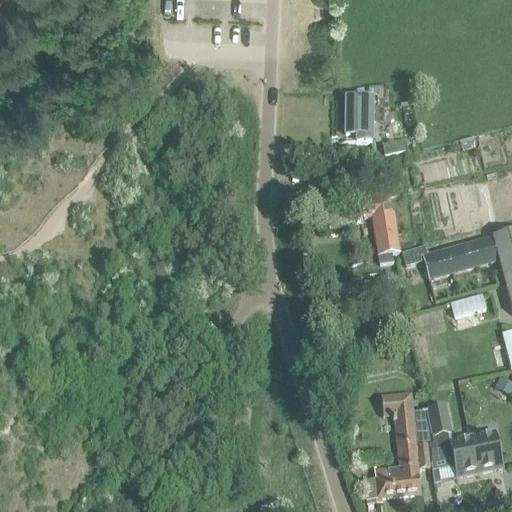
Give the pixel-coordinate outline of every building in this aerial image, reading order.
[(371,103),(345,102),(344,139),(355,139),(355,145),(371,146),(371,103)] [(382,147),(384,157),(404,153),(402,143),(382,147)] [(364,215),(370,215),(376,260),(400,255),(394,215),(390,215),(388,200),(363,204),(364,215)] [(362,226),(359,206),(326,211),(329,231),(362,226)] [(511,235),(428,258),(421,260),(423,264),(428,283),(498,264),(511,316),(511,235)] [(426,251),(402,257),(406,269),(423,264),(421,260),(428,258),(426,251)] [(327,286),(305,288),(306,300),(329,297),(327,288),(327,286)] [(511,386),(501,380),(496,388),(510,396),(511,392),(511,386)] [(430,447),(427,414),(412,415),(410,397),(381,400),(383,419),(391,418),(392,424),(394,423),(399,470),(374,472),(375,481),(365,482),(367,502),(420,497),(418,472),(429,470),(429,467),(427,448),(430,447)] [(426,412),(427,414),(430,447),(427,448),(429,467),(429,470),(432,486),(457,480),(476,476),(469,439),(449,443),(448,435),(446,430),(442,409),(426,412)] [(494,434),(469,439),(476,476),(502,471),(494,434)]
